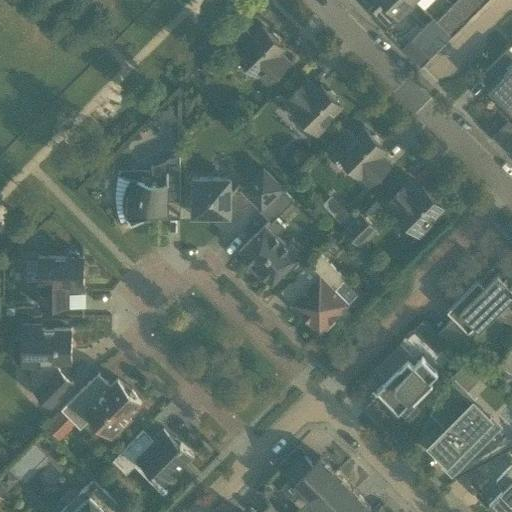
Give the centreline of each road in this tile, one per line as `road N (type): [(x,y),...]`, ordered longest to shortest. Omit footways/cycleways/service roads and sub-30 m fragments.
road 1 (residential): [(316,397),(192,271),(146,268),(126,287),(128,327),(258,455)]
road 2 (residential): [(316,397),(418,297),(422,273),(502,189)]
road 3 (residential): [(428,511),(316,397)]
road 4 (residential): [(409,96),(314,0)]
road 5 (residential): [(409,96),(503,0)]
road 6 (residential): [(502,189),(409,96)]
